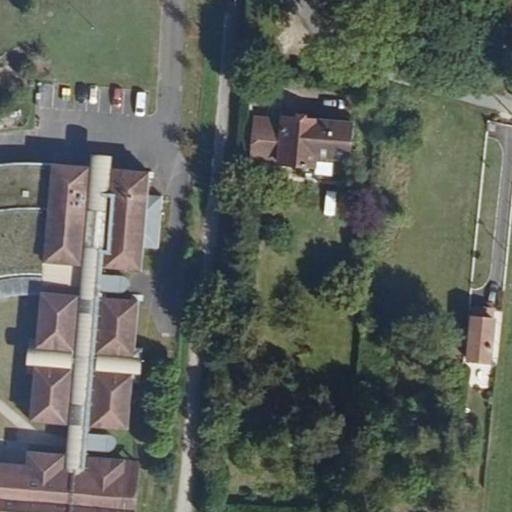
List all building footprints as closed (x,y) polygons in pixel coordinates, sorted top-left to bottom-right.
[(358,157),(361,120),(336,118),(335,121),(326,120),(326,118),(290,115),(289,120),(285,161),(321,164),(322,154),(358,157)] [(285,161),(289,120),(268,118),(264,159),(285,161)] [(0,511),(128,511),(133,458),(95,455),(95,450),(96,432),(96,426),(135,430),(139,381),(148,381),(150,345),(143,345),(146,297),(108,295),(108,290),(110,272),(110,265),(149,268),(150,245),(166,245),(171,193),(155,192),(157,169),(114,165),(114,162),(112,159),(109,156),(105,156),(100,163),(55,161),(32,160),(6,163),(0,163),(0,511)] [(136,280),(134,275),(130,273),(110,272),(108,290),(126,291),(131,291),(135,288),(137,286),(136,280)] [(490,315),(491,305),(476,303),(475,313),(473,313),(468,356),(488,358),(492,315),(490,315)] [(116,451),(124,444),(125,441),(122,436),(119,433),(96,432),(95,450),(116,451)] [(144,511),(149,459),(133,458),(128,511),(144,511)]
